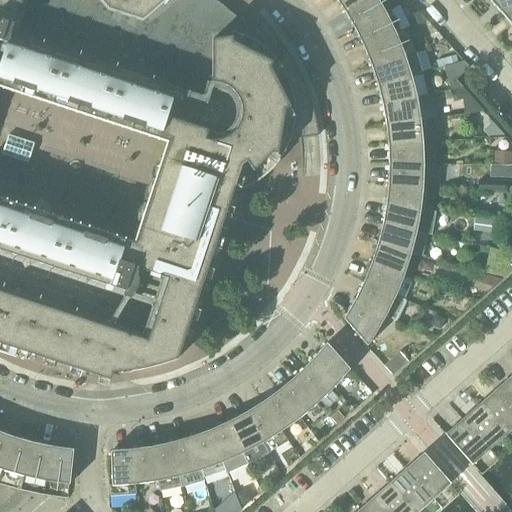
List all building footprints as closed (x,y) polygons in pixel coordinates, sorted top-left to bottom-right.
[(233,15),(220,4),(213,0),(0,0),(0,343),(110,380),(113,372),(128,371),(153,367),(177,359),(232,192),(242,189),(251,185),(260,179),(268,173),(275,165),(281,157),(286,148),(290,139),(318,135),(316,122),(312,108),(302,80),(289,54),(274,66),(261,45),(245,27),(233,15)] [(336,0),(345,12),(364,0),(336,0)] [(385,14),(377,0),(364,0),(345,12),(355,30),(385,14)] [(511,7),(511,0),(489,0),(503,15),(511,7)] [(511,7),(503,15),(511,25),(511,7)] [(355,30),(364,48),(395,34),(401,31),(391,11),(385,14),(355,30)] [(413,26),(423,22),(419,14),(409,18),(413,26)] [(404,55),(395,34),(364,48),(371,67),(404,55)] [(415,51),(404,55),(371,67),(377,86),(410,76),(422,73),(415,51)] [(457,63),(455,55),(444,58),(446,66),(457,63)] [(410,76),(377,86),(382,105),(416,98),(410,76)] [(451,89),(454,101),(462,98),(470,96),(462,86),(451,89)] [(416,98),(382,105),(385,125),(420,120),(436,118),(432,95),(416,98)] [(420,120),(385,125),(388,145),(422,142),(438,141),(436,118),(420,120)] [(505,136),(493,122),(483,131),(488,137),(505,136)] [(388,145),(388,165),(423,165),(422,142),(388,145)] [(494,153),(494,164),(511,164),(511,153),(494,153)] [(422,187),(423,165),(388,165),(388,185),(422,187)] [(503,193),(503,181),(479,181),(479,191),(503,193)] [(388,185),(385,205),(420,210),(422,187),(388,185)] [(436,212),(420,210),(385,205),(382,225),(416,232),(427,234),(432,235),(436,212)] [(503,221),(504,213),(494,212),(493,220),(503,221)] [(474,220),(473,232),(494,235),(496,223),(474,220)] [(427,234),(416,232),(382,225),(377,244),(410,254),(410,253),(422,256),(427,234)] [(403,275),(410,254),(377,244),(371,263),(403,275)] [(395,296),(403,275),(371,263),(363,281),(395,296)] [(478,283),(489,286),(492,277),(480,273),(478,283)] [(406,300),(395,296),(363,281),(355,299),(385,316),(396,321),(406,300)] [(367,346),(385,316),(355,299),(343,319),(367,346)] [(430,325),(440,329),(445,320),(435,315),(430,325)] [(308,364),(333,388),(349,369),(326,343),(308,364)] [(393,358),(383,366),(392,376),(402,368),(393,358)] [(294,378),(317,403),(333,388),(308,364),(294,378)] [(511,377),(511,376),(494,391),(511,410),(511,377)] [(317,403),(294,378),(278,390),(299,418),(317,403)] [(299,418),(278,390),(262,402),(281,431),(299,418)] [(511,410),(494,391),(478,405),(505,435),(511,429),(511,410)] [(262,402),(245,413),(262,443),(269,453),(288,441),(281,431),(262,402)] [(478,405),(462,419),(489,450),(505,435),(478,405)] [(227,422),(243,453),(262,443),(245,413),(227,422)] [(472,465),(489,450),(462,419),(445,434),(472,465)] [(243,453),(227,422),(209,430),(225,470),(226,473),(247,464),(242,454),(243,453)] [(322,429),(314,436),(318,441),(326,434),(322,429)] [(225,470),(209,430),(190,436),(203,478),(225,470)] [(0,432),(0,469),(2,470),(13,437),(0,432)] [(182,486),(181,486),(182,487),(204,480),(203,478),(190,436),(171,443),(182,486)] [(32,443),(13,437),(2,470),(24,476),(32,443)] [(32,443),(24,476),(46,481),(52,447),(32,443)] [(157,481),(159,491),(181,486),(182,486),(171,443),(151,447),(157,481)] [(73,450),(52,447),(46,481),(69,484),(73,450)] [(157,481),(151,447),(131,450),(135,484),(157,481)] [(136,493),(135,484),(131,450),(110,451),(112,486),(110,486),(110,495),(136,493)] [(293,452),(283,460),(289,467),(299,458),(293,452)] [(423,453),(406,468),(433,499),(450,484),(423,453)] [(278,457),(272,460),(277,469),(283,466),(278,457)] [(276,468),(269,471),(274,479),(274,480),(280,475),(276,468)] [(418,511),(433,499),(406,468),(390,482),(415,511),(418,511)] [(255,479),(261,492),(268,486),(267,484),(262,475),(255,479)] [(415,511),(390,482),(374,497),(387,511),(415,511)] [(246,490),(235,494),(239,504),(250,500),(246,490)] [(387,511),(374,497),(357,511),(358,511),(387,511)]
